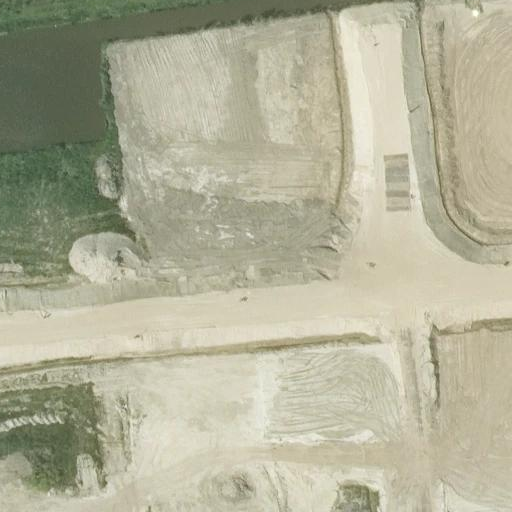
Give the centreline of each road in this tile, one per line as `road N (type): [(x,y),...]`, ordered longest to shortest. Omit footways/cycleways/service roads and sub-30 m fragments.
road 1 (unclassified): [(0,337),(405,300)]
road 2 (unclassified): [(405,300),(371,0)]
